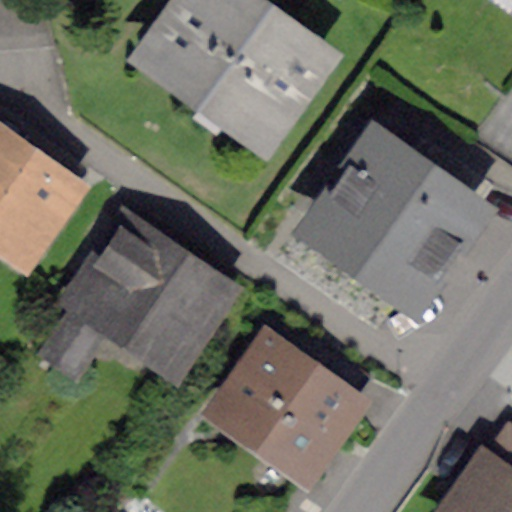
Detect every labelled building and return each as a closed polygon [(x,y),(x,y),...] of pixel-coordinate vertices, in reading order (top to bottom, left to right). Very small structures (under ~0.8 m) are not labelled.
[(260,120),(309,51),(238,0),(185,0),(154,44),(260,120)] [(377,128),(313,217),(412,288),(470,206),(462,200),(482,171),(441,143),(427,163),(377,128)] [(68,179),(0,130),(0,230),(20,245),(68,179)] [(168,352),(215,282),(127,223),(45,342),(72,360),(106,311),(168,352)] [(215,476),(230,486),(250,457),(287,483),(368,369),(285,310),(220,403),(250,424),(215,476)] [(511,511),(511,423),(505,419),(439,511),(511,511)] [(230,486),(267,511),(287,483),(250,457),(230,486)]
